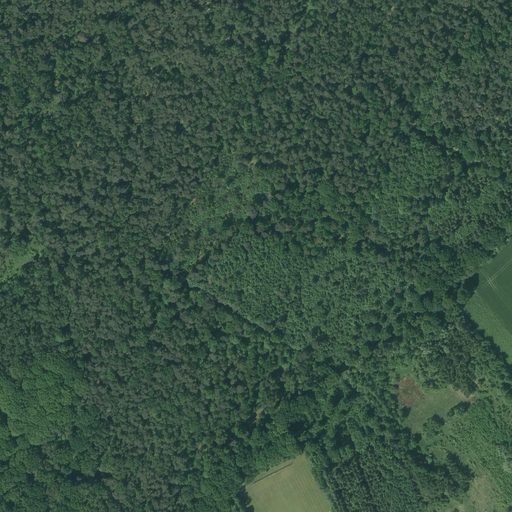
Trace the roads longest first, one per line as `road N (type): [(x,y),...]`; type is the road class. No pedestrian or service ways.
road 1 (track): [(511,181),(189,0)]
road 2 (track): [(0,462),(198,291)]
road 3 (track): [(0,177),(198,291)]
road 4 (track): [(341,372),(511,228)]
road 5 (track): [(179,511),(341,372)]
road 6 (track): [(453,0),(494,28),(396,115)]
road 7 (track): [(341,372),(198,291)]
